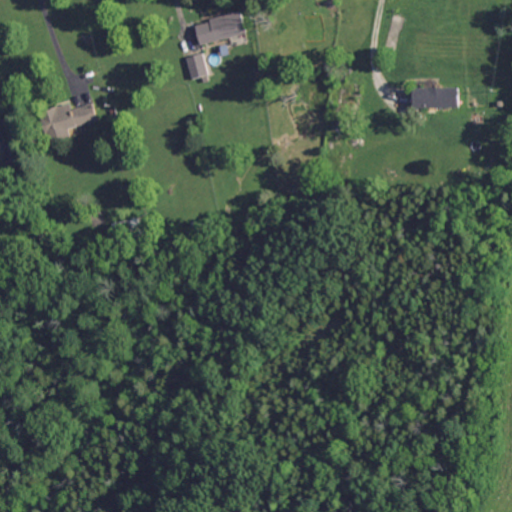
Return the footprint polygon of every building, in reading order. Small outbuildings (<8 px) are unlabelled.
[(248,33),(243,12),(198,24),(203,45),(248,33)] [(191,78),(208,76),(205,54),(188,56),(191,78)] [(461,87),(417,88),(417,108),(461,107),(461,87)] [(95,103),(74,108),(73,104),(51,109),(59,141),(74,137),(71,128),(99,121),(95,103)] [(23,169),(16,136),(2,139),(8,172),(23,169)]
